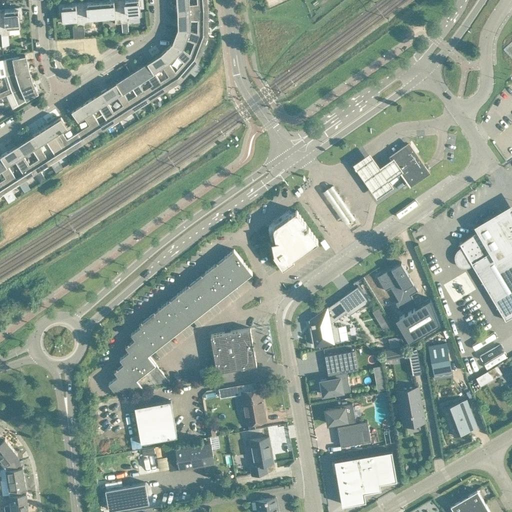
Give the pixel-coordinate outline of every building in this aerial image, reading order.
[(102,20),(100,0),(98,0),(88,1),(88,3),(82,3),(84,28),(92,27),(92,21),(102,20)] [(122,23),(119,0),(114,0),(113,0),(100,0),(102,20),(115,19),(115,23),(122,23)] [(119,0),(122,23),(128,22),(128,18),(140,16),(140,8),(143,8),(142,0),(119,0)] [(190,5),(189,0),(176,0),(178,12),(209,10),(207,0),(197,0),(197,4),(190,5)] [(84,28),(82,3),(76,4),(76,2),(59,3),(60,15),(63,15),(64,23),(77,22),(77,26),(73,27),(74,38),(85,37),(84,28)] [(0,10),(0,18),(1,33),(1,35),(10,34),(9,28),(19,27),(19,18),(22,18),(21,7),(5,8),(5,10),(0,10)] [(209,10),(178,12),(178,28),(208,36),(209,10)] [(208,36),(178,28),(173,42),(172,43),(199,61),(208,36)] [(199,61),(172,43),(161,53),(182,81),(199,61)] [(182,81),(161,53),(148,62),(154,72),(163,67),(169,76),(160,82),(166,91),(182,81)] [(6,75),(7,75),(30,68),(30,67),(29,68),(28,60),(26,61),(25,55),(3,59),(6,75)] [(154,72),(148,62),(132,72),(139,82),(148,77),(153,84),(144,90),(150,100),(166,91),(160,82),(154,72)] [(30,68),(7,75),(11,88),(11,90),(34,80),(33,80),(31,73),(29,73),(28,69),(30,68)] [(144,90),(139,82),(132,72),(116,82),(123,92),(132,87),(137,94),(128,100),(135,110),(150,100),(144,90)] [(34,80),(11,90),(11,88),(4,91),(6,95),(13,92),(18,105),(39,92),(35,85),(34,86),(32,81),(34,80)] [(128,100),(123,92),(116,82),(101,92),(107,102),(117,96),(123,105),(113,112),(119,120),(135,110),(128,100)] [(119,120),(113,112),(107,102),(101,92),(85,102),(92,112),(99,107),(108,121),(100,126),(103,130),(119,120)] [(103,130),(100,126),(92,112),(85,102),(72,110),(79,121),(84,117),(89,125),(78,132),(85,142),(103,130)] [(61,117),(48,125),(66,154),(85,142),(78,132),(67,139),(62,131),(68,127),(61,117)] [(66,154),(48,125),(32,135),(39,146),(46,141),(55,155),(48,160),(50,164),(66,154)] [(48,160),(39,146),(32,135),(17,145),(23,156),(33,149),(39,159),(29,165),(35,174),(50,164),(48,160)] [(428,172),(427,170),(426,168),(409,143),(391,156),(408,180),(411,184),(428,172)] [(29,165),(23,156),(17,145),(1,155),(8,166),(15,161),(24,175),(16,179),(19,184),(35,174),(29,165)] [(372,146),(354,158),(378,192),(395,180),(392,175),(406,165),(395,151),(382,160),(372,146)] [(19,184),(16,179),(8,166),(1,155),(0,155),(0,170),(1,170),(6,178),(0,181),(0,188),(3,194),(19,184)] [(333,189),(323,195),(343,230),(353,225),(333,189)] [(318,240),(297,210),(294,205),(273,220),(270,223),(268,228),(271,240),(267,241),(267,242),(271,241),(274,253),(283,267),(294,259),(294,257),(318,240)] [(511,315),(511,216),(507,209),(508,208),(458,243),(459,244),(460,243),(463,248),(459,251),(457,254),(457,255),(457,256),(457,257),(457,258),(457,259),(457,260),(458,261),(458,262),(459,263),(460,263),(460,264),(461,265),(462,265),(463,265),(465,265),(466,265),(467,265),(468,265),(470,264),(471,263),(472,263),(506,320),(511,315)] [(323,244),(318,246),(323,254),(327,252),(323,244)] [(120,358),(125,364),(116,371),(115,370),(114,370),(118,375),(109,382),(115,390),(142,386),(156,383),(170,381),(156,363),(149,354),(158,347),(167,339),(176,332),(186,324),(195,317),(205,309),(214,302),(223,295),(234,287),(242,280),(252,273),(252,272),(234,249),(224,257),(215,264),(205,272),(187,286),(176,294),(168,301),(158,309),(139,323),(141,326),(131,333),(136,340),(127,347),(126,345),(125,345),(129,350),(120,358)] [(401,261),(377,276),(386,290),(391,287),(399,300),(396,302),(401,310),(416,302),(411,294),(418,290),(401,261)] [(358,286),(310,319),(315,345),(348,339),(345,324),(338,325),(336,326),(333,321),(347,311),(349,315),(350,315),(350,314),(369,301),(358,286)] [(430,298),(396,318),(409,341),(440,322),(430,298)] [(379,307),(374,311),(385,329),(391,326),(379,307)] [(250,327),(231,331),(211,334),(217,371),(257,364),(250,327)] [(397,334),(389,335),(390,345),(399,344),(397,334)] [(447,341),(429,345),(434,375),(452,371),(447,341)] [(405,346),(385,349),(386,358),(406,355),(405,346)] [(417,346),(408,351),(413,374),(422,372),(417,346)] [(325,355),(328,370),(329,370),(331,378),(330,378),(326,379),(321,380),(323,394),(335,392),(335,393),(350,391),(347,371),(358,369),(355,349),(342,352),(325,355)] [(481,384),(492,378),(488,371),(477,377),(481,384)] [(210,372),(197,375),(199,385),(212,382),(210,372)] [(418,385),(397,389),(404,425),(425,421),(418,385)] [(241,391),(247,424),(267,420),(261,387),(241,391)] [(467,398),(443,407),(454,435),(453,431),(476,422),(477,426),(478,426),(467,398)] [(135,406),(121,409),(127,445),(141,442),(177,436),(176,427),(189,425),(186,406),(173,409),(171,400),(135,406)] [(356,422),(353,403),(337,405),(338,407),(326,409),(328,423),(336,422),(338,421),(339,425),(338,426),(341,445),(371,440),(368,420),(356,422)] [(4,439),(0,435),(0,455),(11,446),(5,438),(4,439)] [(269,436),(250,439),(254,465),(250,465),(252,474),(268,472),(266,463),(274,462),(269,436)] [(211,442),(166,450),(170,470),(215,462),(211,442)] [(18,454),(11,446),(0,455),(0,459),(6,466),(19,461),(17,455),(18,454)] [(392,449),(335,459),(342,504),(366,500),(364,491),(381,488),(380,482),(397,479),(392,449)] [(22,466),(19,461),(6,466),(8,479),(24,476),(23,466),(22,466)] [(26,487),(24,476),(8,479),(10,494),(26,492),(25,487),(26,487)] [(146,482),(106,489),(109,509),(149,502),(146,482)] [(490,511),(477,489),(451,504),(455,511),(490,511)] [(26,492),(10,494),(11,504),(28,502),(26,492)] [(278,511),(276,497),(256,500),(258,511),(278,511)] [(28,511),(28,502),(11,504),(4,505),(5,511),(28,511)]
